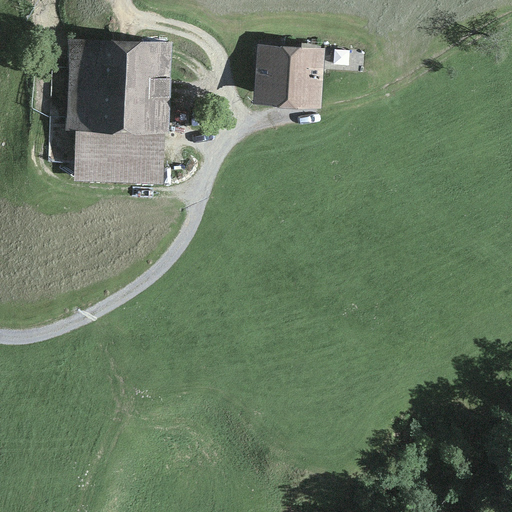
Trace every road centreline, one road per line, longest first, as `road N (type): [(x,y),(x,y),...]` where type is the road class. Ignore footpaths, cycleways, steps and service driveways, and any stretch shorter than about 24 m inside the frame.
road 1 (track): [(511,17),(392,86),(312,116),(241,128),(216,152),(181,243),(160,267),(127,293),(46,332),(0,334)]
road 2 (track): [(122,0),(131,17),(179,27),(212,49),(241,128)]
